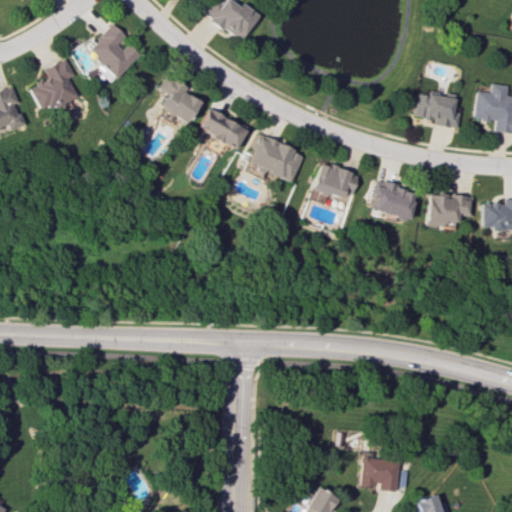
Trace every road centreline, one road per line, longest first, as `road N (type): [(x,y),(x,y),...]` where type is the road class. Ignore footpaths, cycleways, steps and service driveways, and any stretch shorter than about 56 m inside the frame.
road 1 (secondary): [(0,333),(336,343),(511,383)]
road 2 (residential): [(131,0),(246,92),(339,135),(433,159),(511,165)]
road 3 (residential): [(237,342),(230,511)]
